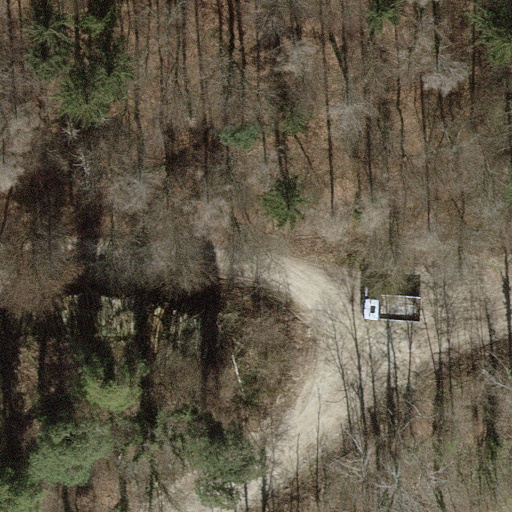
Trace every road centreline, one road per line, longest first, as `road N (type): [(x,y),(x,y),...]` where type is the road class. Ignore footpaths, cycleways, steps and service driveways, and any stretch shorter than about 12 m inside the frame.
road 1 (track): [(343,400),(338,325),(284,268),(0,254)]
road 2 (track): [(343,400),(511,321)]
road 3 (track): [(220,511),(330,428),(343,400)]
